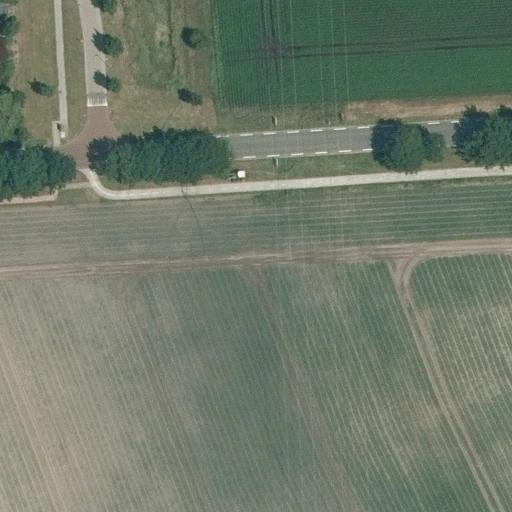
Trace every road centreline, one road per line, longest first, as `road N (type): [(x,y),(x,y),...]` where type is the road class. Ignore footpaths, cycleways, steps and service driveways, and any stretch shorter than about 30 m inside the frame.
road 1 (tertiary): [(93,155),(511,128)]
road 2 (residential): [(93,155),(97,103),(86,0)]
